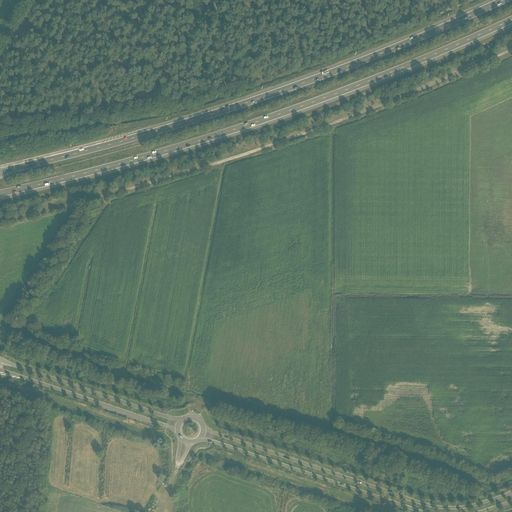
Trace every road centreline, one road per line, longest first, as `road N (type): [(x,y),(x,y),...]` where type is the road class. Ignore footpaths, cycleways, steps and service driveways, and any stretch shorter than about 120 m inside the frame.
road 1 (trunk): [(0,193),(230,131),(511,20)]
road 2 (unclassified): [(0,221),(246,154),(511,50)]
road 3 (trunk): [(503,0),(213,114),(0,172)]
road 4 (tertiary): [(511,492),(433,506),(201,425)]
road 5 (track): [(214,0),(228,66),(222,89),(0,133)]
road 6 (tertiary): [(198,437),(421,511)]
road 7 (tertiary): [(180,421),(0,360)]
road 8 (tertiary): [(0,370),(178,429)]
